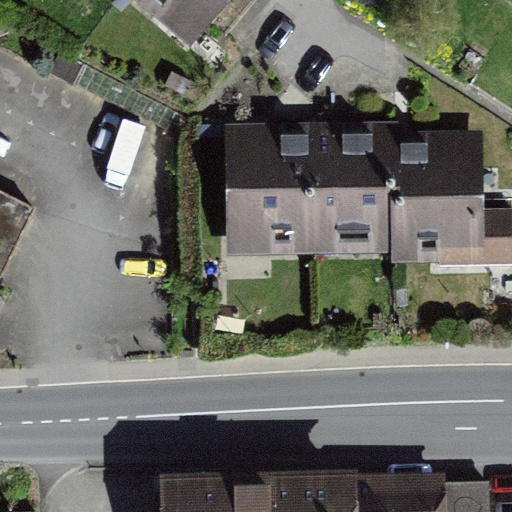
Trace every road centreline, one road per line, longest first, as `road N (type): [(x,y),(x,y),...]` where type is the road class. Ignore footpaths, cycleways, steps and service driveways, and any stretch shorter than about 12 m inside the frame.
road 1 (secondary): [(511,420),(0,429)]
road 2 (residential): [(299,0),(293,16),(393,80)]
